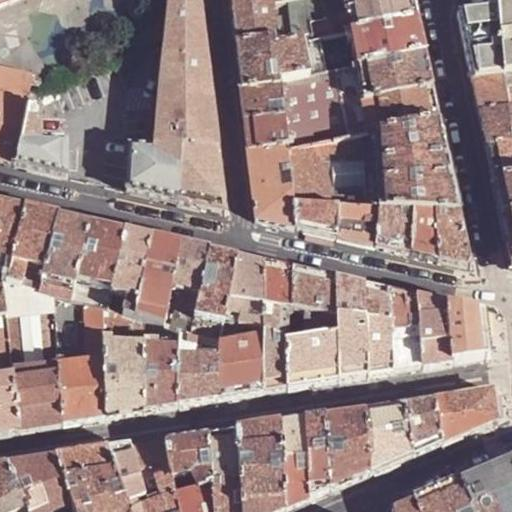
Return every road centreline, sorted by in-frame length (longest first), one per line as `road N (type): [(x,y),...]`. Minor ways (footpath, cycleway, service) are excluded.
road 1 (residential): [(0,455),(511,372)]
road 2 (residential): [(498,299),(433,0)]
road 3 (residential): [(498,299),(243,240)]
road 4 (residential): [(243,240),(0,184)]
road 5 (residential): [(243,240),(211,0)]
road 6 (residential): [(369,498),(511,434)]
